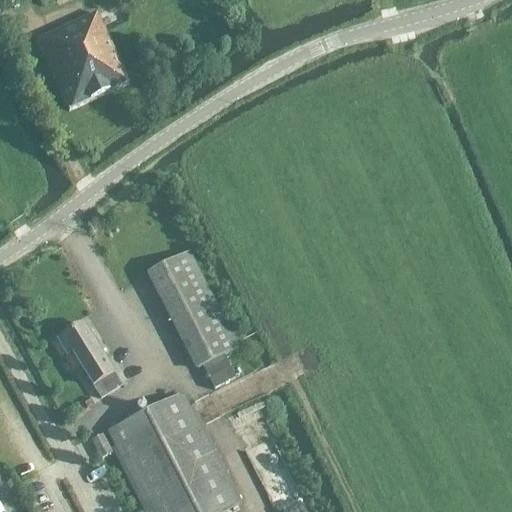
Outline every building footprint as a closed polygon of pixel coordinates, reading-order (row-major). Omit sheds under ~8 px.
[(128,85),(105,34),(123,26),(114,6),(98,14),(96,13),(35,40),(68,113),(128,85)] [(198,276),(188,255),(148,275),(159,296),(198,276)] [(237,352),(198,276),(159,296),(197,372),(237,352)] [(113,375),(83,326),(57,342),(67,357),(71,354),(92,388),(100,400),(121,387),(113,375)] [(226,511),(237,507),(181,396),(107,433),(146,511),(226,511)]
